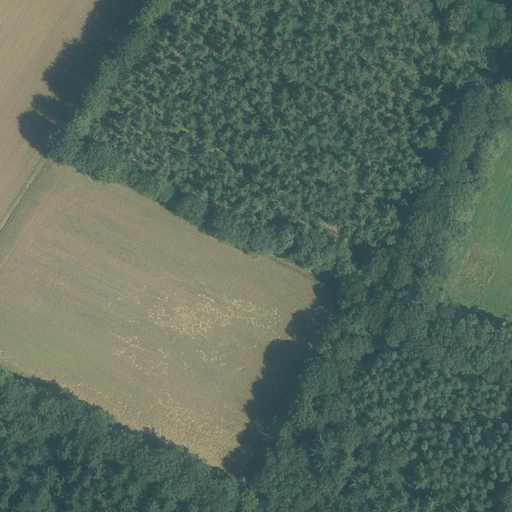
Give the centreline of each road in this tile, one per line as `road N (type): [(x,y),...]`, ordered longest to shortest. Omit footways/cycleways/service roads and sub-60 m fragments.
road 1 (track): [(511,350),(344,290),(57,142)]
road 2 (track): [(154,0),(57,142)]
